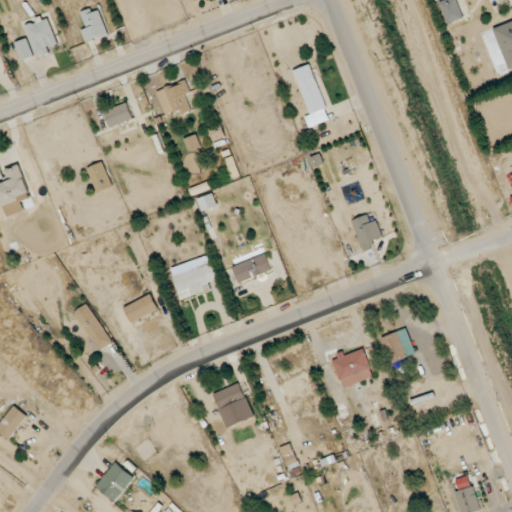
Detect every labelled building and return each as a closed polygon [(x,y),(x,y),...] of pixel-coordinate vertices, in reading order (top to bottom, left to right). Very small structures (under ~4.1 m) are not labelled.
[(444,0),(440,1),(446,24),(463,19),(458,0),(444,0)] [(100,10),(93,12),(91,9),(81,12),(87,28),(81,30),(86,43),(109,34),(100,10)] [(37,58),(50,53),(48,49),(59,44),(48,16),(25,26),(37,58)] [(511,21),(495,28),(509,69),(511,67),(511,21)] [(22,61),(34,56),(27,38),(15,43),(22,61)] [(306,116),(309,127),(330,120),(311,64),(295,70),(310,115),(306,116)] [(191,93),(187,81),(157,92),(166,115),(180,110),(181,114),(193,110),(187,95),(191,93)] [(110,127),(133,120),(128,103),(104,111),(110,127)] [(209,129),(213,142),(226,138),(222,125),(209,129)] [(185,139),(189,151),(201,147),(198,135),(185,139)] [(314,168),(324,164),(321,154),(310,158),(314,168)] [(87,168),(95,193),(112,188),(104,163),(87,168)] [(5,170),(9,181),(0,184),(0,200),(3,208),(33,197),(21,164),(5,170)] [(212,188),(209,181),(190,189),(193,195),(212,188)] [(201,212),(218,206),(214,193),(197,200),(201,212)] [(352,221),(364,252),(374,248),(372,242),(383,237),(377,220),(371,222),(368,215),(352,221)] [(234,266),(239,282),(273,272),(268,255),(234,266)] [(204,292),(201,286),(219,279),(213,263),(174,278),(182,300),(204,292)] [(124,308),(132,323),(159,310),(152,294),(124,308)] [(100,351),(113,342),(88,304),(75,313),(100,351)] [(382,338),(392,364),(417,354),(406,328),(382,338)] [(334,358),(343,387),(374,378),(365,348),(334,358)] [(214,394),(227,428),(254,417),(241,383),(214,394)] [(0,431),(9,440),(28,417),(15,406),(0,424),(0,431)] [(289,469),(298,466),(292,444),(282,447),(289,469)] [(135,476),(115,462),(97,488),(117,502),(135,476)] [(475,511),(483,509),(475,486),(456,492),(462,511),(475,511)]
